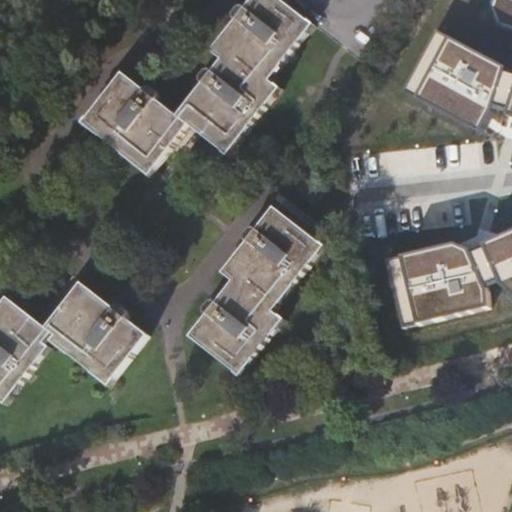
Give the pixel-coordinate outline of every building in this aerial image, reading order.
[(132,156),(157,175),(158,173),(192,129),(226,156),(247,129),(251,132),(269,110),(265,107),(278,89),(266,80),(278,64),(284,68),(301,46),(296,41),(308,25),(276,0),(256,0),(248,11),(237,11),(233,18),(236,24),(213,55),(222,63),(215,75),(206,75),(201,82),(203,89),(179,119),(162,105),(161,98),(152,92),(147,94),(125,77),(89,122),(106,135),(103,140),(129,160),(132,156)] [(511,3),(500,0),(483,0),(480,11),(494,33),(511,37),(511,3)] [(511,75),(511,70),(440,34),(406,95),(486,134),(500,111),(511,75)] [(511,75),(500,111),(511,114),(511,75)] [(311,262),(322,247),(278,211),(261,233),(253,234),(249,240),(251,247),(228,276),(239,285),(224,304),(215,304),(210,312),(213,319),(195,341),(240,375),(253,357),(258,362),(275,341),(270,337),(283,319),(277,314),(285,305),(281,301),(292,286),(298,288),(315,267),(311,262)] [(511,235),(489,246),(491,250),(506,283),(507,287),(511,290),(511,235)] [(493,288),(478,256),(462,245),(392,263),(409,331),(497,309),(495,292),(493,288)] [(491,250),(478,256),(493,288),(506,283),(491,250)] [(118,310),(117,312),(114,310),(105,303),(86,288),(52,331),(47,328),(38,322),(12,303),(0,318),(0,397),(6,402),(19,387),(24,391),(42,368),(38,364),(58,339),(79,355),(74,361),(96,377),(100,372),(117,384),(152,341),(131,323),(131,320),(130,315),(125,311),(118,310)]
